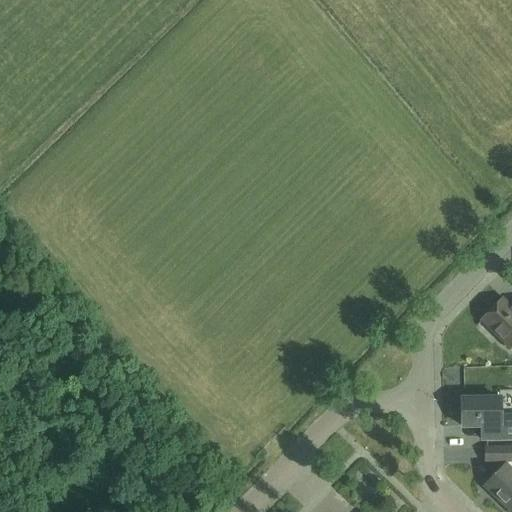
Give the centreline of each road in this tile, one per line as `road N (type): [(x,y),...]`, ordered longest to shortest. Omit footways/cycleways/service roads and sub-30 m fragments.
road 1 (unclassified): [(252,511),(346,413),(424,403)]
road 2 (unclassified): [(424,403),(425,322),(511,233)]
